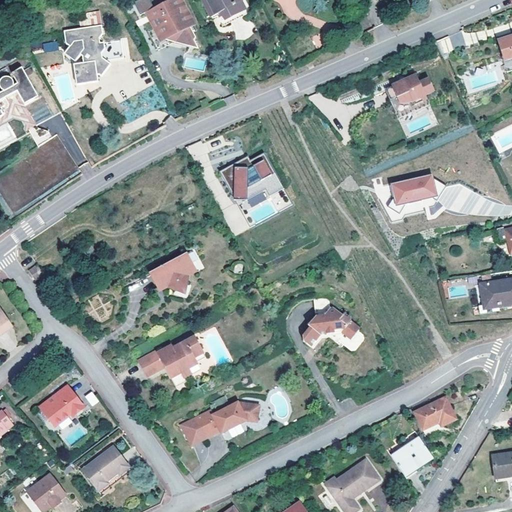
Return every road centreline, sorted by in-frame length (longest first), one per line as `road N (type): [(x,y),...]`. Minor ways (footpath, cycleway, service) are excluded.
road 1 (residential): [(494,0),(186,132),(68,199),(0,249)]
road 2 (residential): [(468,359),(191,503)]
road 3 (residential): [(191,503),(84,353),(55,325)]
road 4 (tertiary): [(423,511),(506,368)]
